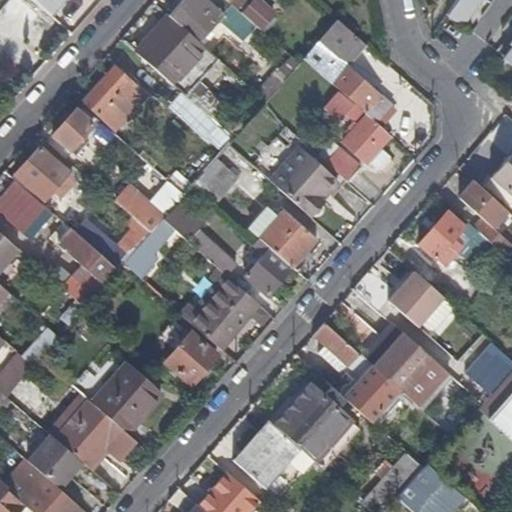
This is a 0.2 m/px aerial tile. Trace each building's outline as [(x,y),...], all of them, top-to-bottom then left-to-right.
[(42,0),(66,21),(84,0),(42,0)] [(207,0),(181,0),(168,15),(199,43),(224,14),(207,0)] [(227,0),(207,0),(224,14),(246,34),(254,24),(242,13),(238,9),(227,0)] [(227,0),(238,9),(245,0),(227,0)] [(278,14),(261,0),(253,0),(242,13),(254,24),(263,31),(278,14)] [(199,43),(168,15),(135,52),(179,90),(207,116),(223,97),(196,73),(203,65),(210,72),(220,61),(199,43)] [(337,20),(303,58),(338,89),(366,115),(377,125),(393,107),(340,61),(359,39),(337,20)] [(249,44),(258,52),(250,60),(261,70),(256,77),(264,83),(258,91),(266,98),(281,81),(267,68),(271,63),(281,72),(291,61),(259,33),(249,44)] [(511,68),(511,49),(503,62),(511,68)] [(147,96),(115,66),(83,101),(116,131),(147,96)] [(179,90),(167,104),(206,138),(217,125),(207,116),(179,90)] [(94,125),(77,110),(53,136),(70,151),(94,125)] [(377,125),(366,115),(341,142),(366,165),(369,161),(381,148),(391,137),(377,125)] [(299,147),(269,181),(310,217),(323,202),(322,201),(339,182),(299,147)] [(68,173),(40,148),(16,175),(44,200),(68,173)] [(360,167),(339,148),(326,163),(347,182),(360,167)] [(391,158),(381,148),(369,161),(378,171),(391,158)] [(511,151),(490,177),(511,195),(511,151)] [(240,176),(218,157),(195,182),(217,202),(240,176)] [(165,178),(154,190),(174,207),(184,195),(165,178)] [(474,181),(459,197),(481,218),(472,227),(498,250),(511,263),(511,246),(494,229),(508,212),(474,181)] [(131,186),(117,202),(152,232),(162,220),(165,217),(131,186)] [(183,200),(164,219),(188,242),(199,229),(206,223),(183,200)] [(266,211),(249,230),(293,269),(318,240),(283,210),(275,218),(266,211)] [(152,232),(151,233),(124,263),(139,276),(176,232),(162,220),(152,232)] [(151,233),(138,221),(105,259),(116,268),(118,271),(123,264),(124,263),(151,233)] [(455,240),(464,248),(458,254),(479,272),(498,250),(472,227),(470,224),(455,240)] [(57,244),(82,265),(77,270),(100,291),(104,286),(102,284),(116,268),(105,259),(70,229),(57,244)] [(199,229),(188,242),(218,268),(228,277),(239,264),(199,229)] [(0,272),(20,251),(0,233),(0,272)] [(292,269),(268,248),(242,278),(266,298),(292,269)] [(209,279),(215,283),(194,307),(188,303),(179,314),(222,351),(251,317),(261,326),(270,315),(228,277),(218,268),(209,279)] [(77,270),(62,287),(86,308),(100,291),(77,270)] [(415,273),(390,302),(418,329),(422,325),(432,335),(439,335),(459,313),(415,273)] [(362,277),(361,300),(389,301),(390,278),(362,277)] [(0,284),(0,303),(10,293),(0,284)] [(312,337),(324,347),(348,369),(359,379),(371,365),(363,358),(324,323),(312,337)] [(404,334),(393,324),(363,358),(371,365),(374,368),(404,334)] [(218,355),(191,332),(165,362),(166,363),(192,386),(218,355)] [(439,366),(404,334),(374,368),(407,397),(409,399),(439,366)] [(136,338),(130,346),(159,372),(166,363),(165,362),(136,338)] [(511,370),(511,362),(491,342),(464,373),(490,396),(511,370)] [(41,359),(29,347),(20,357),(33,368),(41,359)] [(324,347),(318,354),(341,376),(348,369),(324,347)] [(33,368),(20,357),(0,381),(0,391),(7,398),(33,368)] [(162,396),(125,364),(91,402),(129,435),(162,396)] [(511,372),(482,405),(452,439),(445,446),(488,485),(511,457),(511,372)] [(351,423),(309,385),(274,425),(298,447),(325,472),(337,458),(327,449),(351,423)] [(0,415),(1,416),(13,402),(7,398),(0,391),(0,415)] [(91,402),(81,394),(47,432),(50,434),(83,463),(88,468),(105,448),(121,460),(137,442),(129,435),(91,402)] [(409,399),(407,397),(379,430),(406,454),(424,470),(426,468),(427,467),(445,446),(452,439),(409,399)] [(274,425),(270,422),(235,462),(263,487),(298,447),(274,425)] [(83,463),(50,434),(27,461),(44,476),(60,490),(83,463)] [(424,470),(406,454),(361,504),(369,511),(387,511),(401,497),(424,470)] [(426,468),(424,470),(401,497),(414,509),(440,480),(426,468)] [(60,490),(44,476),(21,501),(26,505),(34,511),(80,511),(83,509),(60,490)] [(0,481),(0,511),(18,511),(26,505),(21,501),(7,488),(0,481)] [(169,500),(181,511),(204,511),(179,489),(169,500)]
